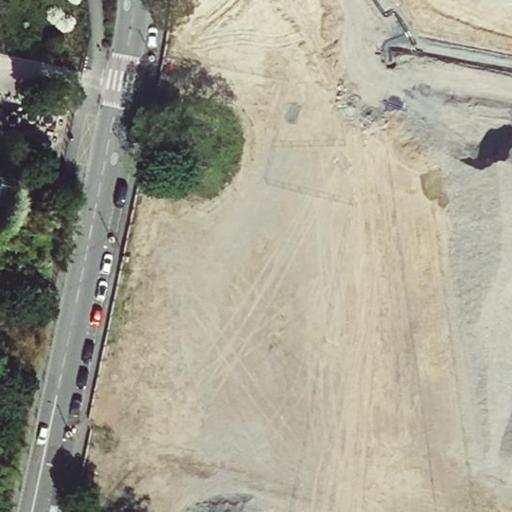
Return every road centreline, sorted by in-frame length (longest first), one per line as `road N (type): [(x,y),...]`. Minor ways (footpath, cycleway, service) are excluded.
road 1 (residential): [(31,511),(135,0)]
road 2 (residential): [(390,42),(450,511)]
road 3 (residential): [(390,42),(511,67)]
